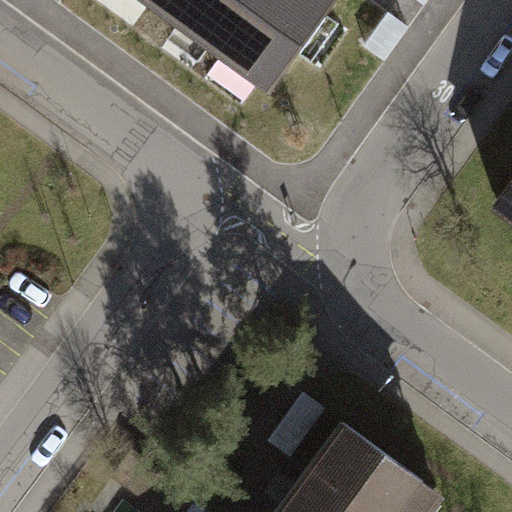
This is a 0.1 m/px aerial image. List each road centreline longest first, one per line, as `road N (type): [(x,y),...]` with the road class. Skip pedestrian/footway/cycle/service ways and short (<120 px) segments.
road 1 (residential): [(0,479),(168,247),(183,192)]
road 2 (residential): [(354,250),(364,197),(509,0)]
road 3 (residential): [(354,250),(371,315),(511,419)]
road 4 (residential): [(0,51),(183,192)]
road 5 (residential): [(183,192),(223,193),(255,207),(319,255),(354,250)]
